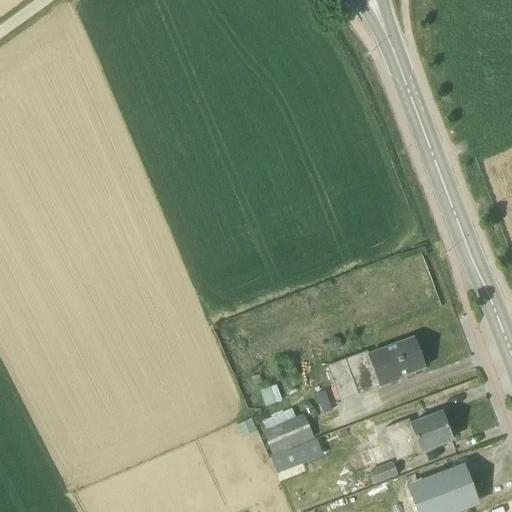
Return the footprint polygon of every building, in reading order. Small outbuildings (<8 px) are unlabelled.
[(375,387),(375,389),(396,381),(395,379),(424,369),(413,339),(369,355),(367,351),(326,366),(339,400),(375,387)] [(338,340),(334,339),(330,341),(328,345),(330,349),(335,351),(339,349),(340,344),(338,340)] [(259,376),(251,378),(253,385),(262,383),(259,376)] [(260,391),(266,407),(282,401),(276,385),(260,391)] [(273,456),(295,448),(316,439),(305,413),(262,430),(273,456)] [(408,420),(384,429),(395,461),(423,451),(423,453),(432,450),(431,448),(451,441),(441,414),(410,425),(408,420)] [(392,462),(369,472),(375,486),(398,477),(392,462)] [(460,470),(409,490),(417,511),(449,511),(473,503),(460,470)]
